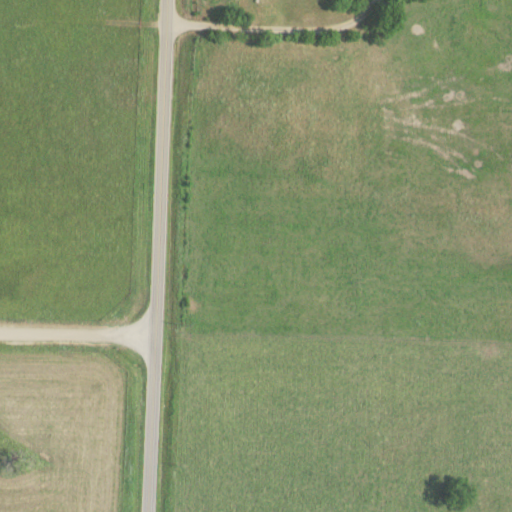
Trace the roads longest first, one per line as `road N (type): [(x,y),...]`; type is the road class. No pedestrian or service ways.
road 1 (secondary): [(167,0),(149,511)]
road 2 (residential): [(156,336),(0,331)]
